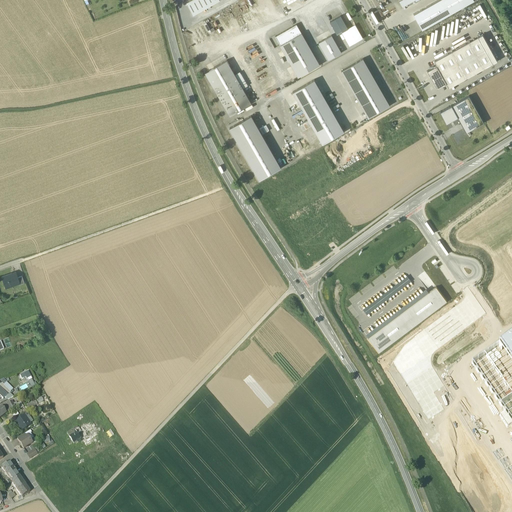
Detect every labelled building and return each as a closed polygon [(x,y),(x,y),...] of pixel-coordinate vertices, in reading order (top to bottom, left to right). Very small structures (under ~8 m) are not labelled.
[(192,0),(187,3),(193,14),(218,0),(192,0)] [(438,0),(414,14),(422,29),(473,0),(438,0)] [(341,15),(330,21),(337,34),(342,32),(348,28),(341,15)] [(355,24),(348,28),(342,32),(349,46),(363,38),(355,24)] [(298,77),(319,65),(296,25),(276,37),(298,77)] [(319,42),(329,59),(341,52),(331,34),(319,42)] [(446,82),(449,87),(497,60),(482,34),(434,61),(437,66),(446,82)] [(343,70),(370,117),(389,106),(363,59),(343,70)] [(251,103),(227,61),(206,73),(230,115),(251,103)] [(437,87),(446,82),(437,66),(428,71),(437,87)] [(314,81),(294,93),(323,142),(343,131),(314,81)] [(469,96),(454,104),(460,116),(458,118),(466,133),(484,123),(469,96)] [(446,124),(458,118),(460,116),(454,104),(440,112),(446,124)] [(251,116),(230,128),(260,180),(281,168),(251,116)] [(309,120),(301,124),(304,129),(311,125),(309,120)] [(284,158),(287,163),(294,160),(292,154),(284,158)] [(15,272),(2,276),(6,288),(19,283),(17,277),(15,272)] [(363,309),(367,314),(411,281),(407,276),(363,309)] [(373,344),(378,351),(446,301),(436,287),(429,292),(368,337),(373,344)] [(365,333),(368,337),(429,292),(426,288),(365,333)] [(511,336),(470,366),(511,425),(511,336)] [(28,372),(20,376),(22,380),(26,378),(28,382),(32,380),(28,372)] [(2,384),(0,385),(0,398),(1,398),(3,400),(10,393),(3,385),(2,384)] [(34,401),(26,405),(29,411),(35,408),(34,407),(37,405),(34,401)] [(11,402),(7,404),(9,409),(11,411),(15,409),(13,405),(11,402)] [(32,422),(28,415),(27,414),(24,416),(30,424),(32,422)] [(24,416),(15,422),(21,432),(31,425),(30,424),(24,416)] [(77,427),(67,434),(69,437),(75,433),(74,432),(75,431),(82,426),(81,425),(78,427),(77,427)] [(78,434),(75,431),(74,432),(75,433),(69,437),(74,444),(77,442),(78,443),(79,442),(79,441),(81,439),(80,437),(78,434)] [(18,441),(18,442),(23,449),(32,444),(33,443),(31,440),(30,441),(27,436),(26,437),(18,441)] [(86,447),(92,445),(88,437),(82,440),(86,447)] [(34,450),(27,454),(30,459),(37,454),(34,450)] [(14,469),(9,463),(2,468),(12,483),(19,478),(15,471),(14,469)] [(19,478),(12,483),(17,490),(25,485),(24,484),(19,478)] [(25,485),(17,490),(22,498),(29,493),(25,486),(25,485)]
